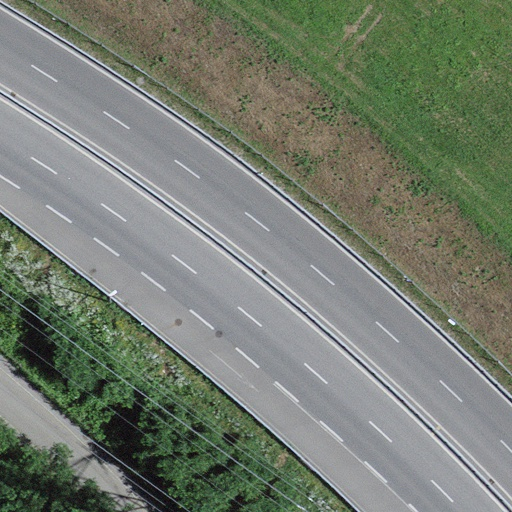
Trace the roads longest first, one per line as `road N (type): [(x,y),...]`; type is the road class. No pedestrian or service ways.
road 1 (trunk): [(511,455),(248,216),(0,45)]
road 2 (trunk): [(0,140),(206,283),(461,511)]
road 3 (unclassified): [(0,402),(119,511)]
